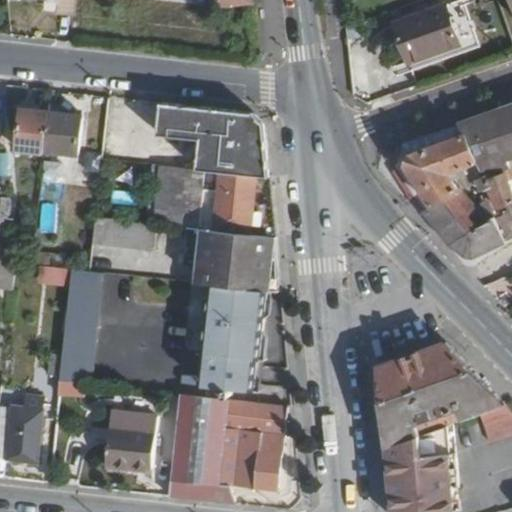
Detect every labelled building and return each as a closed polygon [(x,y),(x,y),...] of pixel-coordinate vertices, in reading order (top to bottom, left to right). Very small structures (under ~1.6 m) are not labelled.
[(48,0),(49,2),(61,3),(61,8),(77,10),(78,0),(48,0)] [(398,22),(411,61),(461,43),(447,4),(398,22)] [(406,148),(398,165),(432,216),(442,229),(453,242),(468,253),(476,254),(502,242),(511,237),(511,218),(509,211),(497,217),(492,207),(485,206),(477,210),(462,189),(478,184),(484,194),(491,191),(499,203),(511,194),(511,191),(497,166),(511,160),(511,105),(403,144),(406,148)] [(203,127),(202,140),(201,147),(213,148),(211,171),(270,178),(273,179),(269,131),(269,128),(255,113),(205,107),(204,115),(199,114),(198,127),(203,127)] [(23,109),(19,149),(44,152),(44,148),(49,112),(23,109)] [(49,112),(44,148),(76,152),(80,116),(49,112)] [(201,147),(198,170),(208,171),(211,171),(213,148),(201,147)] [(161,166),(156,222),(159,223),(190,226),(253,233),(253,230),(202,224),(208,171),(198,170),(161,166)] [(208,171),(202,224),(253,230),(253,233),(274,236),(278,236),(273,179),(270,178),(211,171),(208,171)] [(113,191),(113,203),(138,204),(138,191),(113,191)] [(484,194),(485,206),(492,207),(499,203),(491,191),(484,194)] [(0,198),(0,245),(3,245),(8,199),(0,198)] [(95,215),(92,244),(156,251),(159,223),(156,222),(95,215)] [(190,226),(185,268),(203,269),(201,285),(215,287),(267,292),(271,293),(275,294),(274,236),(253,233),(190,226)] [(283,294),(278,236),(274,236),(275,294),(283,294)] [(32,254),(31,266),(50,268),(52,256),(32,254)] [(102,274),(72,270),(59,382),(89,385),(102,274)] [(267,292),(215,287),(207,355),(204,387),(257,392),(260,361),(263,361),(271,293),(267,292)] [(382,365),(389,446),(452,424),(451,418),(443,421),(441,416),(453,412),(457,423),(480,415),(502,407),(507,405),(451,341),(382,365)] [(180,396),(168,496),(237,504),(222,461),(226,430),(241,431),(234,486),(254,488),(271,490),(279,491),(288,409),(180,396)] [(0,405),(0,457),(34,461),(40,409),(15,406),(13,407),(0,405)] [(456,452),(453,424),(452,424),(389,446),(395,511),(452,511),(460,511),(458,486),(464,485),(461,452),(456,452)] [(110,426),(105,466),(137,470),(138,465),(151,466),(155,431),(110,426)]
